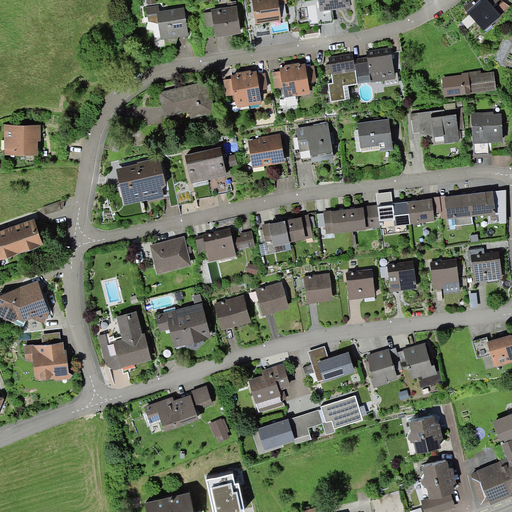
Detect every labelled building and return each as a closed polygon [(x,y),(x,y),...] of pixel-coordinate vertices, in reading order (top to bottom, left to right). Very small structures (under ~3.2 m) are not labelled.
[(252,0),(256,24),(282,20),(279,5),(287,3),(286,0),(252,0)] [(349,0),(318,0),(320,11),(351,7),(349,0)] [(488,0),(472,0),(464,7),(470,14),(476,21),(484,31),(502,16),(501,15),(495,8),(493,6),(488,0)] [(511,6),(503,1),(495,8),(501,15),(511,6)] [(159,5),(146,7),(147,17),(148,17),(148,21),(159,23),(161,39),(189,35),(185,7),(160,11),(159,5)] [(228,7),(211,9),(212,12),(214,26),(215,37),(241,33),(237,6),(228,7)] [(381,9),(361,15),(366,30),(385,24),(381,9)] [(214,26),(212,12),(203,13),(205,28),(214,26)] [(476,21),(470,14),(462,21),(468,28),(476,21)] [(366,51),(367,57),(371,82),(371,83),(385,81),(386,86),(399,84),(398,72),(394,73),(391,48),(366,51)] [(353,54),(328,57),(332,83),(328,83),(331,102),(346,100),(344,86),(348,86),(358,84),(354,59),(353,54)] [(354,59),(358,84),(371,82),(367,57),(354,59)] [(299,63),(292,64),(297,95),(310,93),(308,82),(306,67),(305,63),(301,64),(299,63)] [(285,97),(297,95),(292,64),(285,65),(284,67),(280,67),(280,71),(283,87),(285,97)] [(314,66),(306,67),(308,82),(316,81),(314,66)] [(251,70),(244,71),(249,106),(261,104),(261,100),(260,90),(257,74),(257,70),(252,71),(251,70)] [(237,108),(249,106),(244,71),(236,72),(236,74),(231,75),(231,79),(234,95),(236,105),(236,104),(237,108)] [(275,88),(283,87),(280,71),(272,72),(275,88)] [(443,79),(442,79),(444,97),(497,90),(494,71),(481,73),(481,71),(462,73),(462,74),(442,77),(443,79)] [(265,73),(257,74),(260,90),(268,89),(265,73)] [(234,95),(231,79),(224,80),(226,96),(234,95)] [(206,81),(158,92),(164,117),(188,112),(190,119),(214,113),(206,81)] [(420,134),(434,136),(434,137),(435,137),(444,136),(445,141),(445,144),(460,142),(458,129),(464,128),(462,107),(456,108),(444,110),(417,113),(420,132),(420,134)] [(493,112),(471,113),(473,144),(474,144),(491,143),(503,142),(502,113),(493,114),(493,112)] [(420,132),(417,113),(410,114),(413,133),(420,132)] [(389,119),(357,123),(361,148),(380,146),(380,149),(380,152),(393,150),(389,119)] [(328,123),(296,129),(300,152),(310,150),(312,162),(334,158),(328,123)] [(41,125),(5,124),(5,155),(38,155),(38,140),(41,140),(41,125)] [(259,138),(248,140),(253,168),(285,162),(281,133),(259,137),(259,138)] [(492,154),(491,143),(474,144),(474,155),(492,154)] [(221,147),(202,151),(209,180),(227,175),(221,147)] [(208,180),(209,180),(202,151),(185,155),(192,184),(193,183),(208,180)] [(235,154),(226,156),(228,167),(237,165),(235,154)] [(137,164),(116,169),(125,205),(149,199),(149,202),(164,199),(162,189),(166,185),(160,157),(137,163),(137,164)] [(506,190),(493,191),(496,214),(499,214),(500,224),(507,223),(506,190)] [(493,191),(469,194),(472,216),(487,214),(487,216),(496,215),(496,214),(493,191)] [(391,192),(376,194),(377,205),(378,205),(378,206),(392,205),(392,203),(393,203),(391,192)] [(455,218),(472,216),(469,194),(445,197),(447,218),(447,219),(455,218)] [(431,197),(431,198),(432,198),(434,213),(440,213),(441,219),(447,218),(445,197),(444,196),(431,197)] [(431,198),(407,201),(410,224),(435,221),(434,213),(432,198),(431,198)] [(63,209),(65,200),(43,207),(46,215),(63,209)] [(406,225),(410,224),(407,201),(393,203),(392,203),(392,205),(393,220),(394,226),(406,225)] [(363,206),(363,207),(364,207),(366,229),(381,227),(380,221),(393,220),(392,205),(378,206),(378,205),(377,205),(363,206)] [(363,207),(347,209),(350,231),(366,229),(364,207),(363,207)] [(333,233),(350,231),(347,209),(331,211),(333,233)] [(333,233),(331,211),(331,210),(324,211),(326,234),(333,233)] [(285,220),(285,221),(290,243),(306,239),(313,237),(308,215),(301,216),(301,217),(285,220)] [(472,216),(455,218),(456,225),(473,224),(472,216)] [(34,219),(8,228),(17,254),(43,245),(34,219)] [(406,232),(406,225),(394,226),(393,220),(380,221),(381,227),(381,229),(384,229),(384,235),(406,232)] [(285,221),(269,224),(272,241),(273,247),(290,243),(285,221)] [(272,241),(269,224),(262,225),(266,243),(272,241)] [(0,259),(17,254),(8,228),(0,230),(0,259)] [(232,238),(230,228),(195,237),(198,251),(206,250),(209,262),(236,256),(235,251),(232,238)] [(241,236),(232,238),(235,251),(255,246),(252,231),(240,233),(241,236)] [(192,265),(189,253),(187,247),(184,236),(149,245),(157,274),(192,265)] [(268,254),(266,243),(260,245),(261,255),(268,254)] [(485,260),(484,249),(468,250),(470,267),(472,267),(472,262),(485,260)] [(457,259),(430,262),(433,290),(444,288),(445,294),(460,292),(457,259)] [(485,260),(472,262),(472,267),(474,282),(503,279),(500,259),(485,260)] [(414,261),(387,264),(390,292),(417,288),(414,261)] [(259,265),(248,263),(246,272),(257,275),(259,265)] [(372,269),(346,272),(349,300),(375,296),(372,269)] [(330,273),(304,276),(307,304),(333,300),(330,273)] [(50,312),(38,280),(20,287),(0,295),(0,315),(12,322),(19,319),(24,321),(26,321),(32,318),(44,323),(50,312)] [(282,282),(255,289),(263,316),(289,309),(282,282)] [(184,299),(182,291),(174,293),(176,301),(184,299)] [(477,293),(469,293),(471,308),(478,307),(477,293)] [(195,305),(203,303),(200,294),(193,296),(195,305)] [(244,296),(214,304),(221,330),(251,322),(244,296)] [(195,305),(156,315),(161,332),(170,329),(175,347),(211,338),(203,303),(195,305)] [(105,334),(98,336),(107,366),(115,370),(152,360),(145,333),(142,333),(136,311),(116,317),(122,339),(107,342),(105,334)] [(43,344),(61,342),(60,332),(42,334),(43,344)] [(511,333),(488,341),(487,342),(491,355),(494,367),(511,362),(511,333)] [(477,358),(491,355),(487,342),(488,341),(487,337),(472,341),(477,358)] [(43,344),(24,345),(26,358),(30,361),(33,361),(35,377),(39,380),(53,379),(55,380),(70,378),(73,375),(69,373),(67,350),(64,350),(63,342),(61,342),(43,344)] [(409,370),(412,379),(418,377),(421,387),(444,380),(441,370),(437,372),(435,365),(432,366),(425,343),(403,349),(403,351),(408,368),(408,370),(409,370)] [(325,346),(308,351),(312,364),(315,372),(318,382),(324,380),(325,382),(355,372),(349,352),(329,358),(325,346)] [(396,371),(402,369),(397,353),(396,348),(389,350),(396,371)] [(389,349),(367,355),(373,378),(371,379),(374,388),(389,383),(388,381),(398,378),(396,371),(389,350),(389,349)] [(402,370),(408,368),(403,351),(397,353),(402,369),(402,370)] [(263,376),(249,380),(259,413),(284,405),(282,400),(287,399),(284,389),(291,387),(284,363),(261,371),(263,376)] [(315,372),(312,364),(303,367),(305,375),(315,372)] [(173,397),(145,407),(148,418),(149,417),(159,414),(161,420),(165,432),(199,420),(196,410),(213,404),(206,386),(191,390),(192,394),(174,401),(173,397)] [(409,397),(407,390),(398,392),(400,400),(409,397)] [(322,409),(326,422),(332,421),(334,429),(363,420),(362,416),(359,407),(356,396),(321,406),(322,409)] [(322,409),(289,419),(295,439),(310,435),(308,428),(323,424),(326,434),(336,432),(334,429),(332,421),(326,422),(322,409)] [(511,413),(493,422),(501,444),(511,439),(511,413)] [(149,417),(151,423),(161,420),(159,414),(149,417)] [(408,437),(408,438),(441,430),(440,423),(436,423),(434,416),(409,422),(411,432),(408,437)] [(222,418),(209,423),(215,437),(217,436),(219,442),(230,438),(228,432),(230,431),(225,419),(222,420),(222,418)] [(289,419),(288,419),(252,431),(260,454),(284,447),(283,445),(294,441),(296,441),(295,439),(289,419)] [(443,438),(441,430),(408,438),(409,440),(414,443),(416,454),(441,448),(440,441),(443,438)] [(295,444),(311,440),(310,435),(295,439),(296,441),(294,441),(295,444)] [(477,471),(471,474),(481,505),(489,502),(491,505),(511,496),(511,495),(511,493),(511,492),(511,439),(501,444),(507,458),(476,471),(477,471)] [(421,482),(422,483),(454,476),(453,469),(449,467),(448,461),(422,467),(424,477),(421,482)] [(233,473),(206,479),(213,511),(244,511),(238,484),(235,484),(233,473)] [(456,483),(454,476),(422,483),(422,484),(427,489),(429,498),(429,500),(451,494),(455,493),(453,486),(456,483)] [(193,511),(190,493),(145,503),(146,511),(193,511)] [(421,500),(424,511),(440,511),(456,507),(451,494),(429,500),(429,498),(421,500)]
